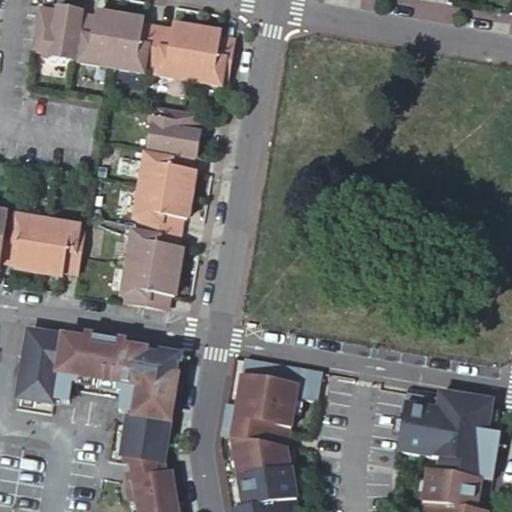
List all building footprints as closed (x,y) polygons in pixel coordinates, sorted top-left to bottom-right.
[(39,48),(72,53),(73,48),(79,11),(80,6),(54,2),(53,7),(38,5),(32,41),(40,42),(39,48)] [(79,55),(111,60),(120,13),(95,8),(94,14),(79,11),(73,48),(80,49),(79,55)] [(120,13),(111,60),(143,65),(145,59),(152,61),(159,24),(143,22),(144,17),(120,13)] [(191,73),(199,25),(175,21),(174,27),(159,24),(152,61),(160,62),(159,68),(191,73)] [(199,25),(191,73),(223,78),(223,72),(231,73),(237,37),(222,35),(223,29),(199,25)] [(156,144),(194,151),(200,152),(204,125),(199,125),(201,109),(163,103),(162,111),(156,110),(151,144),(156,144)] [(144,183),(193,192),(197,167),(191,166),(194,151),(156,144),(155,151),(150,150),(144,183)] [(142,225),(180,232),(183,216),(189,217),(193,192),(144,183),(138,216),(144,217),(142,225)] [(6,228),(0,263),(0,268),(15,271),(14,276),(38,280),(47,229),(13,224),(12,229),(6,228)] [(130,265),(179,273),(184,249),(178,247),(180,232),(142,225),(141,233),(136,232),(130,265)] [(47,229),(38,280),(63,284),(64,278),(79,281),(86,241),(78,240),(79,234),(47,229)] [(179,273),(130,265),(125,298),(130,299),(129,307),(167,313),(169,298),(175,298),(179,273)] [(83,340),(29,332),(18,401),(55,407),(60,377),(126,388),(133,389),(127,421),(121,420),(118,442),(120,442),(127,493),(136,491),(138,511),(176,511),(171,476),(166,477),(165,466),(182,356),(129,348),(130,343),(84,335),(83,340)] [(292,511),(282,449),(256,444),(259,430),(284,435),(291,399),(315,403),(320,374),(242,361),(234,407),(225,405),(219,437),(228,439),(232,457),(241,509),(230,511),(292,511)] [(133,389),(126,388),(121,420),(127,421),(133,389)] [(476,511),(474,511),(479,482),(483,482),(486,463),(494,464),(499,436),(486,433),(491,402),(439,394),(437,402),(405,396),(396,451),(439,458),(442,443),(462,446),(457,477),(437,474),(429,472),(422,511),(476,511)] [(282,449),(284,435),(259,430),(256,444),(282,449)] [(442,443),(439,458),(437,474),(457,477),(462,446),(442,443)] [(486,463),(483,482),(491,484),(494,464),(486,463)]
